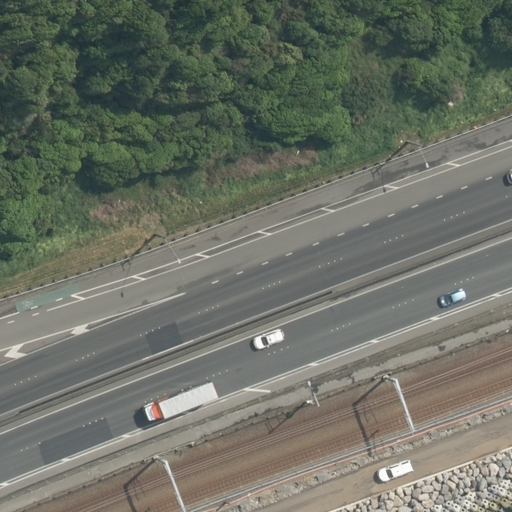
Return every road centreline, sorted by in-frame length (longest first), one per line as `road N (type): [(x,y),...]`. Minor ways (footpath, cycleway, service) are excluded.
road 1 (trunk): [(0,392),(511,183)]
road 2 (trunk): [(511,264),(0,462)]
